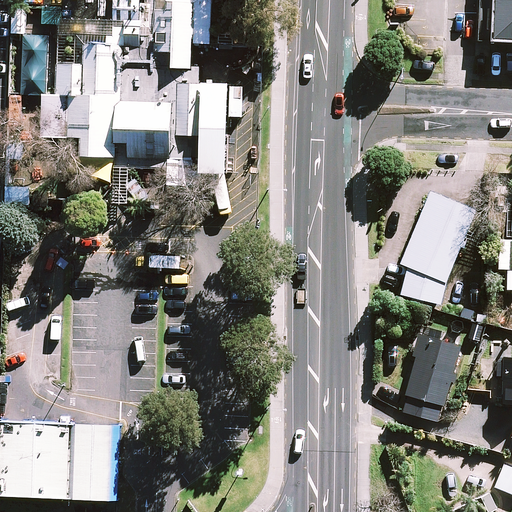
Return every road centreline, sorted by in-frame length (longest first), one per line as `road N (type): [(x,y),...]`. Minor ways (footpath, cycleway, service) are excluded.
road 1 (secondary): [(318,382),(318,109)]
road 2 (residential): [(318,109),(511,116)]
road 3 (secondary): [(318,382),(333,511)]
